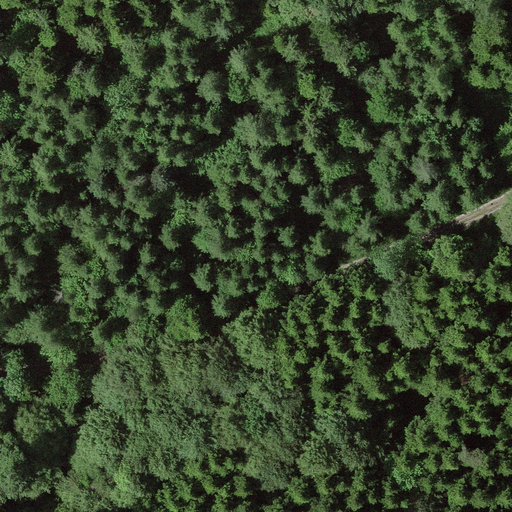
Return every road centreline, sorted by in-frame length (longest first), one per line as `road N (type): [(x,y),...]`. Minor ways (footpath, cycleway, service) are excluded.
road 1 (track): [(0,374),(152,354),(511,195)]
road 2 (track): [(152,354),(305,413),(459,487),(511,494)]
